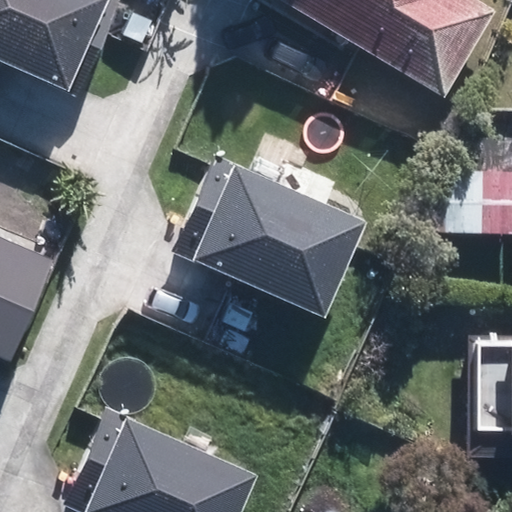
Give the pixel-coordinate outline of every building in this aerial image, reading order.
[(112,0),(0,0),(0,50),(77,84),(112,0)] [(276,0),(449,96),(501,3),(494,0),(276,0)] [(217,208),(199,251),(330,307),(370,212),(216,147),(194,198),(217,208)] [(511,166),(451,166),(451,229),(511,230),(511,166)] [(511,330),(476,331),(475,426),(511,425),(511,330)] [(178,424),(126,402),(124,407),(109,401),(68,494),(109,511),(236,511),(260,460),(227,446),(231,436),(182,415),(178,424)]
